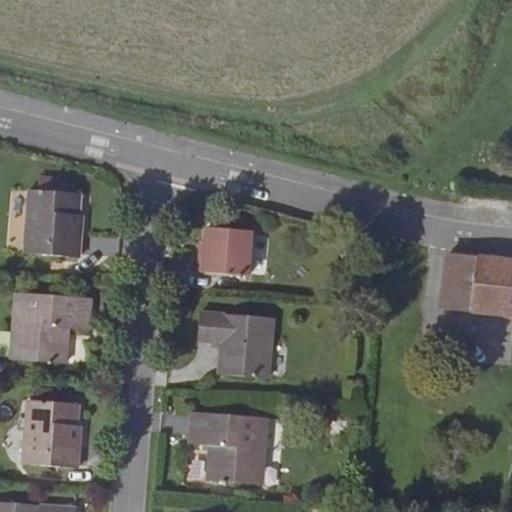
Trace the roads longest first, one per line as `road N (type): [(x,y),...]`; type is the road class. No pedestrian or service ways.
road 1 (tertiary): [(155,165),(419,233),(511,241)]
road 2 (residential): [(155,165),(127,511)]
road 3 (tertiary): [(0,122),(155,165)]
